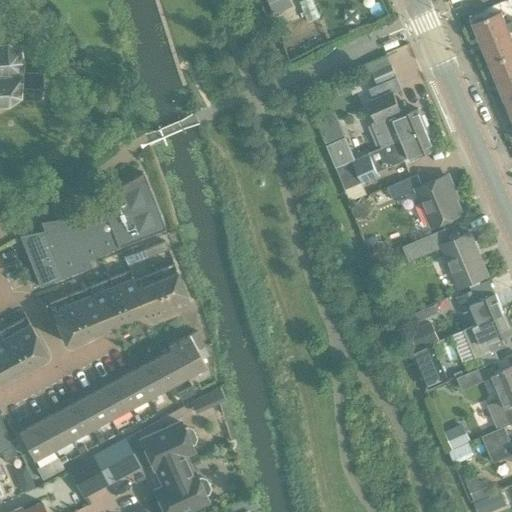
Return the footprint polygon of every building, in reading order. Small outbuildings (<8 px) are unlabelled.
[(511,31),(511,21),(507,23),(501,11),(473,23),(481,44),(510,32),(511,31)] [(511,54),(511,36),(510,32),(481,44),(490,64),(511,54)] [(0,106),(8,106),(19,98),(41,99),(43,73),(23,72),(23,61),(21,47),(8,41),(0,41),(0,106)] [(511,77),(511,54),(490,64),(498,84),(511,77)] [(388,55),(358,67),(362,77),(372,73),(377,86),(397,77),(391,65),(392,65),(388,55)] [(511,101),(511,77),(498,84),(506,104),(511,101)] [(427,128),(418,108),(403,115),(393,91),(373,100),(371,105),(377,120),(372,122),(383,146),(427,128)] [(333,112),(318,119),(324,132),(339,126),(333,112)] [(414,160),(413,157),(435,148),(427,128),(383,146),(383,147),(370,152),(370,153),(355,160),(355,159),(336,167),(340,177),(346,190),(362,183),(379,175),(378,172),(406,160),(407,163),(414,160)] [(336,167),(355,159),(346,137),(327,145),(336,167)] [(20,236),(40,287),(92,266),(89,259),(120,247),(149,235),(165,228),(143,172),(91,201),(93,205),(63,217),(66,224),(45,233),(44,230),(20,236)] [(457,199),(447,175),(447,174),(422,185),(417,174),(387,186),(393,199),(414,191),(430,228),(462,214),(456,200),(457,199)] [(375,207),(364,197),(362,196),(351,209),(364,220),(375,207)] [(445,228),(402,246),(409,261),(442,247),(459,287),(488,275),(470,232),(450,241),(445,228)] [(135,262),(155,254),(167,249),(164,241),(132,253),(135,262)] [(148,320),(169,311),(189,303),(175,269),(172,263),(133,279),(131,275),(129,270),(48,302),(64,342),(144,310),(148,320)] [(504,313),(496,293),(489,279),(470,288),(471,290),(457,296),(464,312),(467,311),(474,326),(504,313)] [(395,309),(403,317),(410,310),(402,302),(395,309)] [(505,344),(503,337),(511,332),(504,313),(474,326),(464,330),(475,357),(505,344)] [(0,379),(27,365),(46,354),(26,317),(0,330),(0,379)] [(406,335),(413,351),(435,341),(428,325),(406,335)] [(167,346),(169,350),(184,377),(205,366),(197,350),(204,346),(196,331),(167,346)] [(424,386),(426,385),(443,378),(430,346),(411,354),(424,386)] [(168,386),(184,377),(169,350),(153,359),(168,386)] [(152,395),(168,386),(153,359),(137,367),(152,395)] [(511,365),(489,375),(499,399),(487,405),(498,428),(498,430),(505,427),(504,425),(511,421),(511,365)] [(136,403),(152,395),(137,367),(121,376),(136,403)] [(119,412),(136,403),(121,376),(105,385),(119,412)] [(103,421),(119,412),(105,385),(89,394),(103,421)] [(191,385),(177,392),(180,400),(194,393),(194,392),(191,385)] [(87,430),(103,421),(89,394),(72,403),(87,430)] [(71,439),(87,430),(72,403),(56,411),(71,439)] [(55,447),(71,439),(56,411),(40,420),(55,447)] [(0,453),(1,453),(6,462),(17,456),(0,416),(0,453)] [(33,459),(55,447),(40,420),(18,432),(33,459)] [(158,477),(187,464),(183,455),(192,451),(189,445),(193,443),(195,438),(191,429),(185,427),(182,429),(179,423),(140,440),(152,469),(154,468),(158,477)] [(479,432),(469,437),(463,423),(444,431),(452,449),(470,441),(481,436),(479,432)] [(511,443),(505,427),(498,430),(498,428),(482,436),(493,463),(511,455),(511,443)] [(96,453),(111,481),(139,466),(124,438),(96,453)] [(68,468),(83,497),(111,481),(96,453),(68,468)] [(153,490),(155,493),(163,511),(182,511),(206,501),(203,495),(207,494),(209,488),(205,479),(199,477),(196,479),(193,473),(191,474),(187,464),(158,477),(162,486),(153,490)] [(20,483),(27,480),(21,467),(11,472),(16,485),(20,483)] [(474,498),(483,494),(478,483),(474,473),(465,477),(469,487),(474,498)] [(27,480),(20,483),(23,491),(34,486),(31,478),(27,480)] [(41,511),(36,500),(9,511),(41,511)]
